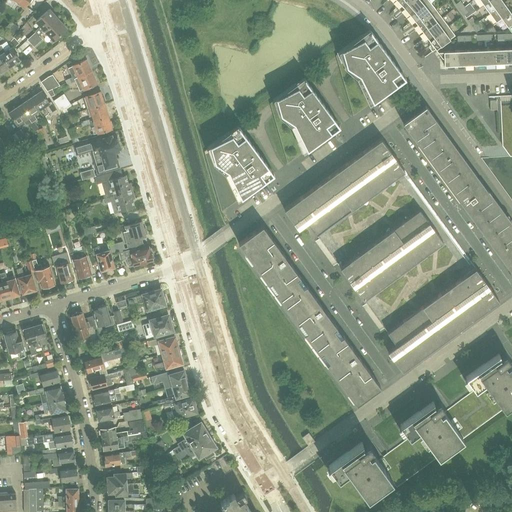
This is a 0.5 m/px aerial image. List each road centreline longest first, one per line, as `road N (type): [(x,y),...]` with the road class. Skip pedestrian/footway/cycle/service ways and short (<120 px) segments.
road 1 (unclassified): [(177,267),(109,30)]
road 2 (unclassified): [(264,481),(215,397),(177,267)]
road 3 (residential): [(266,206),(399,386)]
road 4 (residential): [(511,295),(385,119)]
road 5 (residential): [(94,511),(83,418),(51,304)]
road 6 (residential): [(264,481),(399,386)]
road 7 (residential): [(385,119),(266,206)]
road 8 (residential): [(399,386),(511,304)]
road 9 (residential): [(51,304),(177,267)]
road 10 (residential): [(0,96),(89,35),(109,30)]
